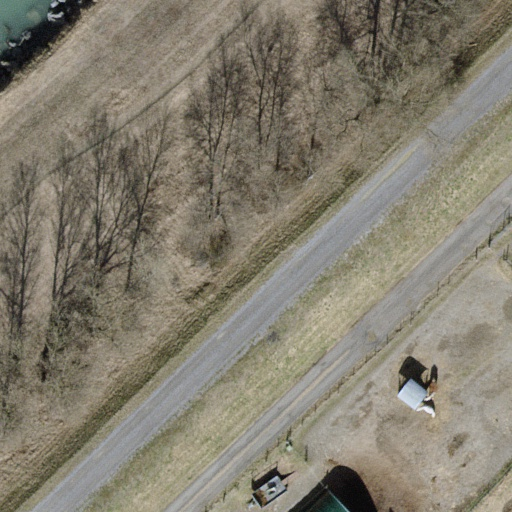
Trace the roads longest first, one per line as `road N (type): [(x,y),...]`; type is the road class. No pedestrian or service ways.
road 1 (track): [(511,62),(47,511)]
road 2 (track): [(511,191),(180,511)]
